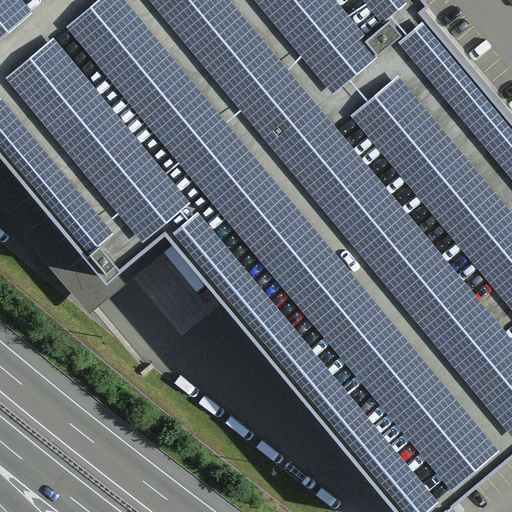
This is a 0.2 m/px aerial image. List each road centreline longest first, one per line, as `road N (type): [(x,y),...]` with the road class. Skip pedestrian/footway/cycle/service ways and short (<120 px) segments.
road 1 (motorway): [(186,511),(0,364)]
road 2 (motorway): [(0,434),(94,511)]
